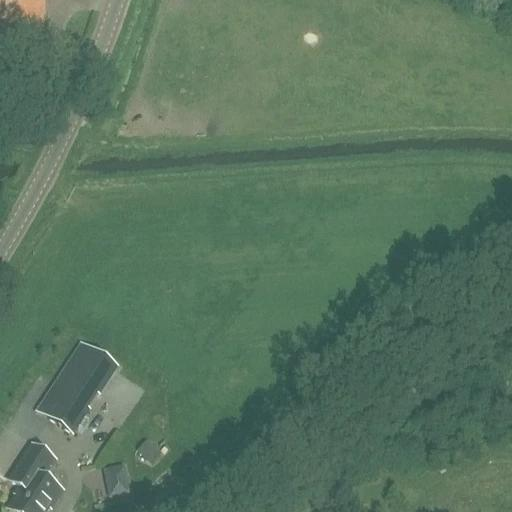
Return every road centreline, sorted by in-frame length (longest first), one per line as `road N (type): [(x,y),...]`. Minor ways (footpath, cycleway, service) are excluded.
road 1 (unclassified): [(252,511),(511,302)]
road 2 (tertiary): [(65,132),(117,0)]
road 3 (tertiary): [(0,255),(65,132)]
